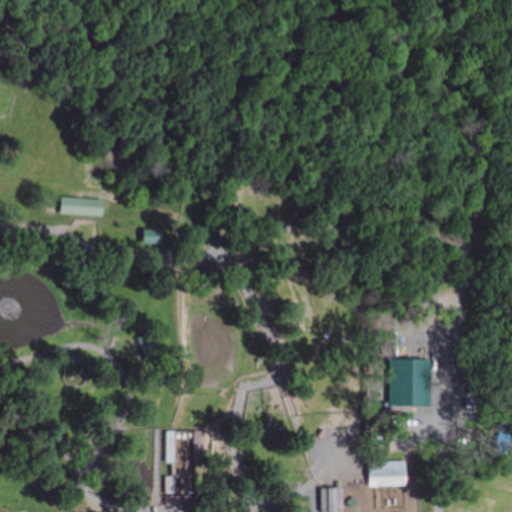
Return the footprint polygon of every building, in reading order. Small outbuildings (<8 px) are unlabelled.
[(102,200),(59,200),(59,217),(102,217),(102,200)] [(160,232),(140,232),(140,246),(160,246),(160,232)] [(511,460),(511,426),(501,424),(494,457),(511,460)] [(165,463),(175,463),(175,432),(165,432),(165,463)] [(404,463),(366,463),(366,479),(404,479),(404,463)] [(166,505),(184,505),(184,497),(174,497),(174,477),(165,477),(165,495),(166,495),(166,505)] [(341,511),(341,488),(319,488),(319,511),(341,511)]
